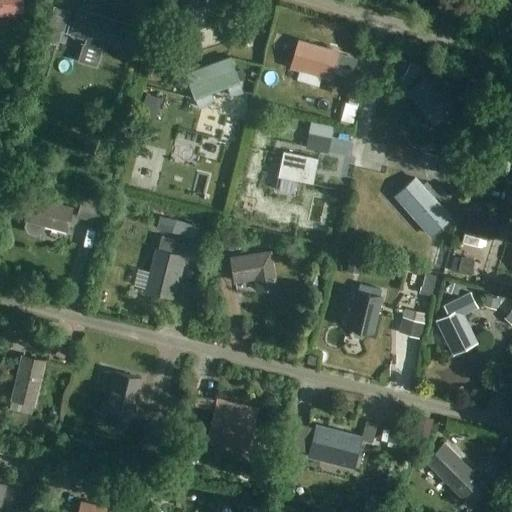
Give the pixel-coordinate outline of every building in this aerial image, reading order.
[(0,0),(0,14),(14,14),(13,0),(0,0)] [(115,48),(123,23),(80,9),(72,34),(115,48)] [(338,53),(300,41),(292,66),(331,78),(338,53)] [(187,74),(196,98),(238,82),(230,58),(187,74)] [(454,109),(427,77),(408,94),(434,125),(454,109)] [(135,168),(152,171),(158,143),(141,140),(135,168)] [(318,158),(284,151),(278,176),(313,183),(318,158)] [(376,169),(399,174),(402,162),(379,157),(376,169)] [(450,218),(442,208),(416,179),(397,196),(424,226),(431,234),(450,218)] [(477,183),(472,196),(493,204),(498,191),(477,183)] [(109,202),(83,195),(81,199),(95,203),(91,218),(103,222),(109,202)] [(25,222),(26,222),(25,227),(29,233),(37,235),(44,231),(45,226),(67,231),(73,208),(31,197),(25,222)] [(165,218),(162,230),(196,239),(199,227),(165,218)] [(171,298),(176,276),(179,277),(184,256),(172,253),(175,240),(161,236),(157,250),(156,249),(146,292),(171,298)] [(232,258),(235,281),(255,278),(257,290),(276,286),(271,252),(232,258)] [(355,290),(346,327),(351,328),(353,336),(361,338),(366,332),(372,333),(381,296),(355,290)] [(449,315),(436,321),(452,353),(475,341),(462,314),(476,306),(469,293),(445,305),(449,315)] [(410,336),(418,338),(424,318),(416,316),(410,336)] [(45,361),(23,356),(10,409),(28,413),(30,404),(34,405),(45,361)] [(141,379),(114,372),(104,409),(132,416),(141,379)] [(257,409),(217,399),(207,441),(247,451),(257,409)] [(295,423),(286,461),(297,463),(306,426),(295,423)] [(362,437),(329,429),(315,425),(308,455),(354,467),(362,437)] [(382,429),(379,444),(395,448),(399,434),(382,429)] [(444,444),(426,462),(461,498),(480,480),(444,444)] [(81,505),(79,511),(119,511),(121,505),(102,501),(100,509),(81,505)]
